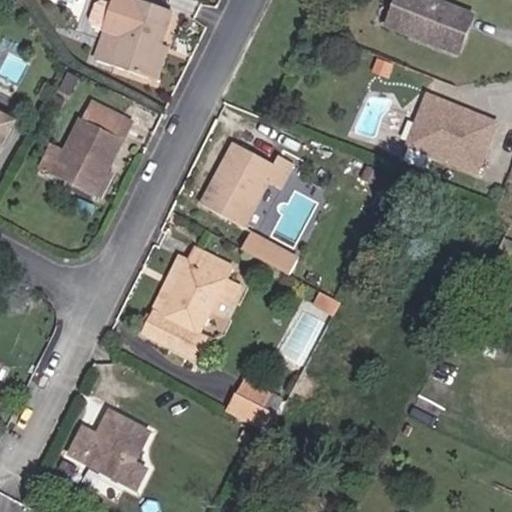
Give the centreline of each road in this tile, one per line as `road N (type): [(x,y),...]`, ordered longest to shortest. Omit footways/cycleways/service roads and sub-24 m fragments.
road 1 (residential): [(251,0),(99,280)]
road 2 (residential): [(99,280),(3,479)]
